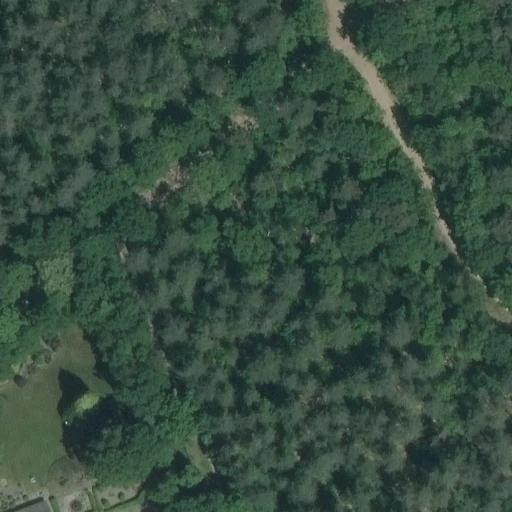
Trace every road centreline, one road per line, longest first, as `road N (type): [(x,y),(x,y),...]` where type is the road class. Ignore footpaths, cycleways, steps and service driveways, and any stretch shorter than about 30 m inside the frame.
road 1 (track): [(353,33),(0,308)]
road 2 (track): [(147,193),(511,329)]
road 3 (track): [(100,230),(224,511)]
road 4 (track): [(353,33),(467,310)]
